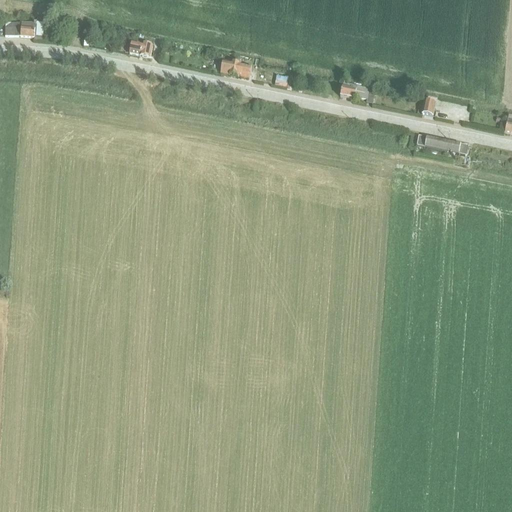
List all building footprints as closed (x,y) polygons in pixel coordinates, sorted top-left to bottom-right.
[(35,38),(43,39),(44,39),(44,25),(22,24),(22,25),(6,25),(5,39),(19,39),(35,40),(35,38)] [(132,44),(130,56),(140,58),(150,61),(153,48),(143,46),(143,47),(132,44)] [(223,62),(221,75),(238,78),(250,81),(252,68),(246,67),(223,62)] [(280,75),(277,82),(286,84),(288,77),(280,75)] [(344,85),(341,99),(355,102),(355,99),(367,102),(367,105),(373,106),(375,97),(373,96),(374,92),(344,85)] [(425,103),(422,116),(423,117),(433,119),(436,106),(425,103)] [(419,138),(417,148),(465,158),(468,148),(425,139),(419,138)]
